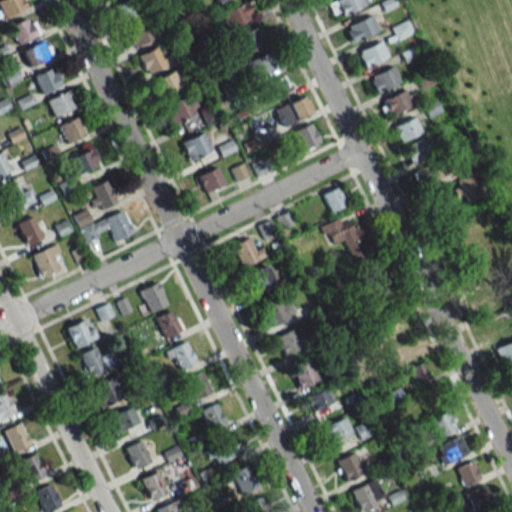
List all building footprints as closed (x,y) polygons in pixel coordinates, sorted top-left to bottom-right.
[(0,0),(0,14),(1,17),(24,7),(21,0),(0,0)] [(125,0),(112,5),(119,24),(142,15),(135,0),(125,0)] [(332,0),(327,3),(334,18),(363,5),(360,0),(332,0)] [(225,28),(252,17),(245,1),(218,13),(225,28)] [(342,28),(350,43),(376,29),(368,14),(342,28)] [(7,25),(15,44),(38,34),(30,15),(7,25)] [(150,37),(143,23),(121,33),(128,47),(150,37)] [(238,53),(262,42),(255,26),(231,37),(238,53)] [(27,66),(50,56),(43,39),(19,50),(27,66)] [(386,56),(378,40),(355,52),(363,67),(386,56)] [(143,73),(163,64),(155,46),(135,56),(143,73)] [(244,63),(252,78),(270,68),(261,53),(244,63)] [(32,76),(41,94),(62,83),(52,65),(32,76)] [(398,81),(390,65),(367,77),(375,92),(398,81)] [(152,79),(160,95),(182,84),(174,68),(152,79)] [(286,92),(280,77),(256,86),(262,102),(286,92)] [(74,106),(67,89),(44,99),(52,116),(74,106)] [(377,99),(383,116),(411,106),(405,89),(377,99)] [(168,123),(197,112),(190,94),(161,105),(168,123)] [(271,110),(279,126),(310,111),(302,94),(271,110)] [(56,125),(65,143),(84,134),(76,116),(56,125)] [(391,124),(397,141),(419,134),(414,117),(391,124)] [(318,141),(308,122),(289,132),(298,151),(318,141)] [(209,150),(201,132),(179,142),(187,160),(209,150)] [(431,152),(424,137),(401,147),(409,163),(431,152)] [(66,159),(74,175),(99,164),(91,147),(66,159)] [(447,173),(439,158),(417,169),(424,184),(447,173)] [(194,176),(203,193),(222,183),(214,166),(194,176)] [(32,200),(21,180),(0,191),(0,192),(10,212),(32,200)] [(113,202),(105,180),(84,189),(92,210),(113,202)] [(320,194),(328,212),(344,204),(335,186),(320,194)] [(130,233),(121,210),(78,227),(75,220),(82,217),(80,213),(72,216),(83,241),(108,231),(112,240),(130,233)] [(14,223),(24,244),(44,234),(35,213),(14,223)] [(318,227),(330,246),(341,240),(353,261),(368,252),(349,218),(340,223),(336,216),(318,227)] [(472,264),(484,248),(465,234),(453,250),(472,264)] [(228,245),(240,268),(264,255),(258,244),(252,247),(246,236),(228,245)] [(52,256),(58,255),(55,245),(29,252),(36,276),(56,270),(52,256)] [(244,274),(253,292),(272,283),(263,265),(244,274)] [(165,303),(154,281),(136,290),(147,312),(165,303)] [(286,301),(279,304),(275,297),(258,304),(268,326),(292,315),(286,301)] [(152,317),(162,338),(178,330),(169,310),(152,317)] [(72,348),(95,338),(86,317),(63,327),(72,348)] [(489,336),(505,335),(505,319),(488,320),(489,336)] [(301,344),(291,327),(273,338),(283,355),(301,344)] [(511,339),(492,347),(499,364),(511,358),(511,339)] [(194,363),(184,341),(164,349),(173,372),(194,363)] [(87,375),(104,367),(94,346),(77,354),(87,375)] [(316,380),(306,358),(289,366),(298,388),(316,380)] [(428,377),(421,362),(407,368),(414,383),(428,377)] [(184,378),(192,399),(208,392),(200,372),(184,378)] [(92,384),(99,405),(120,398),(113,377),(92,384)] [(310,411),(331,401),(325,388),(304,397),(310,411)] [(208,431),(224,423),(214,402),(198,410),(208,431)] [(107,416),(114,432),(136,422),(129,406),(107,416)] [(429,418),(436,436),(455,427),(447,410),(429,418)] [(328,443),(351,431),(343,416),(320,428),(328,443)] [(11,452),(28,444),(18,421),(0,429),(11,452)] [(440,465),(466,452),(457,435),(432,448),(440,465)] [(215,465),(238,453),(230,437),(207,449),(215,465)] [(148,462),(139,440),(123,447),(131,468),(148,462)] [(27,482),(43,474),(32,452),(16,460),(27,482)] [(333,461),(343,481),(361,472),(351,452),(333,461)] [(453,468),(461,486),(478,478),(470,460),(453,468)] [(228,473),(240,494),(255,485),(243,465),(228,473)] [(147,499),(164,492),(154,471),(138,478),(147,499)] [(348,492),(360,511),(382,499),(371,478),(348,492)] [(44,511),(59,506),(49,483),(33,490),(42,511),(44,511)] [(469,511),(489,499),(481,483),(459,496),(460,496),(445,504),(449,511),(462,511),(468,509),(469,511)] [(244,504),(247,511),(270,511),(272,511),(264,495),(244,504)] [(174,511),(179,510),(176,500),(151,509),(151,511),(174,511)]
